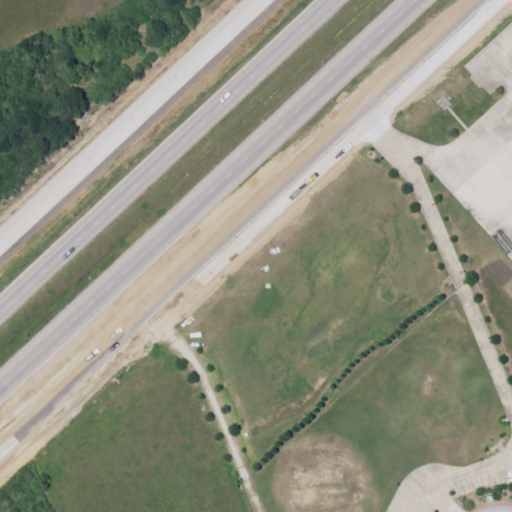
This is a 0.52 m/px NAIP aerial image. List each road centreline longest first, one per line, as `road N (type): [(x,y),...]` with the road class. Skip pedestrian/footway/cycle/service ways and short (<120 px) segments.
road 1 (tertiary): [(0,464),(496,0)]
road 2 (motorway): [(0,383),(415,0)]
road 3 (motorway): [(329,0),(0,310)]
road 4 (tertiary): [(263,0),(0,244)]
